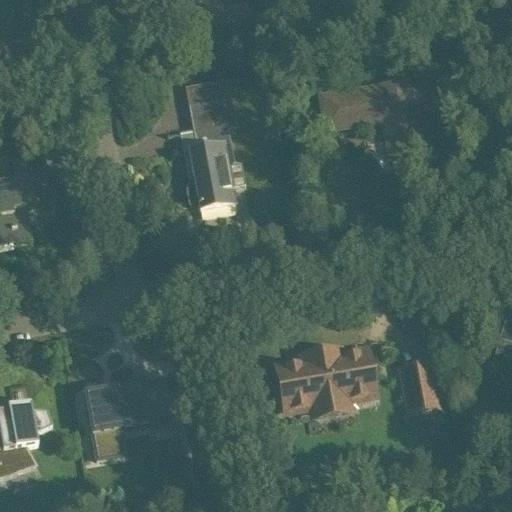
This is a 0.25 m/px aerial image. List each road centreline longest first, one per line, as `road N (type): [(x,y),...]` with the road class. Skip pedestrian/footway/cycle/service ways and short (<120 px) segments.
road 1 (residential): [(137,310),(395,271),(428,252),(511,146)]
road 2 (residential): [(137,310),(76,0)]
road 3 (residential): [(0,334),(137,310)]
